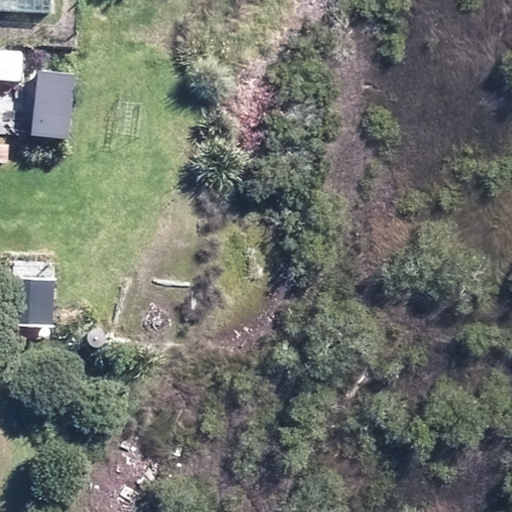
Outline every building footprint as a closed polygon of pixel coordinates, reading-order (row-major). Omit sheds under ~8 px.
[(0,0),(0,6),(52,10),(52,0),(0,0)] [(0,91),(13,93),(15,59),(0,57),(0,91)] [(36,69),(30,133),(68,136),(74,72),(36,69)] [(38,286),(36,313),(72,316),(74,288),(38,286)] [(100,318),(100,313),(101,294),(78,293),(77,312),(77,317),(100,318)]
